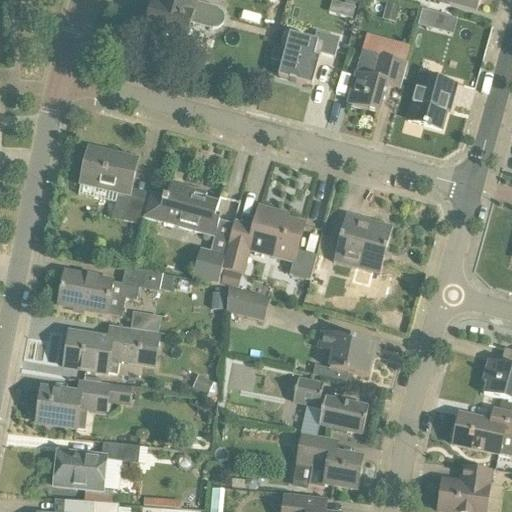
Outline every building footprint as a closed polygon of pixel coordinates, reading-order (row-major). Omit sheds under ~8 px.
[(147,32),(190,44),(194,29),(214,34),(214,33),(226,36),(231,17),(219,14),(220,12),(175,0),(158,0),(156,9),(153,8),(147,32)] [(449,0),(448,4),(477,12),(480,0),(449,0)] [(399,9),(387,5),(382,21),(395,25),(399,9)] [(291,37),(279,80),(308,87),(312,73),(317,75),(322,57),(335,60),(341,41),(317,34),(315,43),(291,37)] [(408,66),(392,61),(379,58),(374,79),(357,75),(348,107),(380,116),(387,88),(401,92),(408,66)] [(453,101),(457,86),(422,76),(408,122),(442,132),(450,101),(453,101)] [(129,199),(139,161),(92,149),(80,195),(115,205),(111,220),(140,228),(147,203),(129,199)] [(150,194),(143,220),(215,239),(220,222),(215,221),(219,204),(206,201),(207,195),(175,186),(171,200),(150,194)] [(235,224),(223,271),(243,276),(250,252),(293,263),(290,276),(311,281),(317,257),(298,252),(305,225),(293,222),(281,219),(282,215),(260,209),(254,229),(235,224)] [(393,228),(347,216),(334,263),(380,276),(393,228)] [(225,258),(200,252),(192,281),(217,288),(225,258)] [(66,273),(59,306),(107,316),(111,298),(138,303),(140,290),(160,294),(164,276),(127,269),(123,285),(114,283),(66,273)] [(239,291),(242,278),(225,273),(221,287),(239,291)] [(227,314),(264,325),(271,301),(229,290),(227,314)] [(321,296),(311,293),(307,307),(317,310),(321,296)] [(227,296),(225,296),(216,295),(213,295),(211,312),(226,313),(227,296)] [(151,319),(149,334),(158,336),(161,320),(151,319)] [(117,343),(70,336),(65,369),(108,376),(108,374),(100,373),(103,359),(156,368),(161,336),(120,330),(117,343)] [(334,354),(331,370),(316,367),(314,378),(349,386),(351,374),(368,378),(372,360),(367,359),(370,343),(323,334),(319,351),(334,354)] [(206,362),(219,364),(221,348),(208,346),(206,362)] [(480,395),(502,401),(511,403),(511,368),(489,362),(480,395)] [(369,408),(321,398),(324,386),(298,380),(293,402),(319,408),(319,407),(323,408),(319,426),(363,435),(369,408)] [(81,382),(79,395),(43,390),(37,424),(76,430),(79,412),(106,415),(108,403),(130,406),(132,390),(81,382)] [(511,403),(502,401),(499,412),(511,415),(511,403)] [(511,415),(499,412),(495,411),(492,424),(460,417),(454,448),(511,460),(511,415)] [(357,493),(363,461),(337,456),(339,445),(303,438),(298,467),(314,470),(310,489),(324,492),(325,487),(357,493)] [(103,458),(59,453),(54,488),(104,494),(107,463),(139,466),(141,449),(104,445),(103,458)] [(448,484),(443,483),(438,511),(486,511),(492,474),(465,470),(463,488),(448,485),(448,484)] [(246,482),(245,488),(249,492),(255,492),(259,489),(259,483),(256,479),(250,479),(246,482)] [(222,511),(225,493),(212,491),(210,511),(222,511)] [(326,511),(327,502),(286,498),(284,511),(326,511)] [(173,511),(174,503),(151,502),(151,510),(173,511)] [(119,511),(120,507),(96,506),(76,505),(56,503),(55,511),(119,511)]
